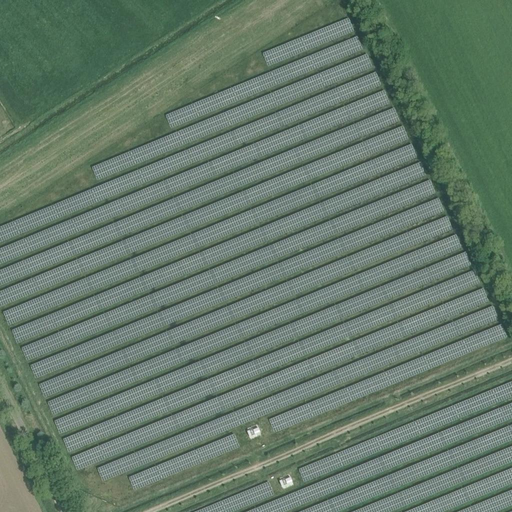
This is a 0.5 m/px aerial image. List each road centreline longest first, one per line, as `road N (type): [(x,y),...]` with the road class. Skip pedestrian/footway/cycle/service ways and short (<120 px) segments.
road 1 (track): [(152,511),(511,360)]
road 2 (unclassified): [(63,511),(0,383)]
